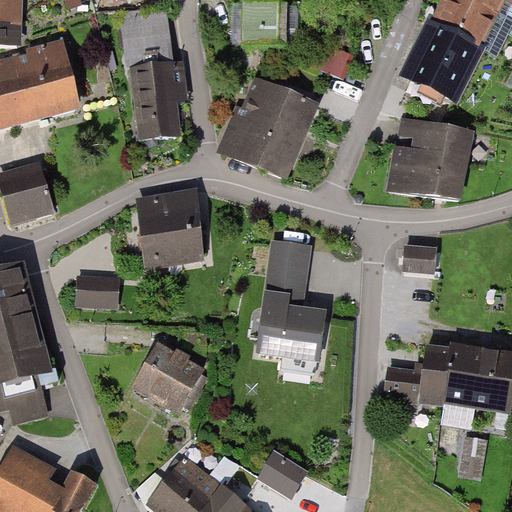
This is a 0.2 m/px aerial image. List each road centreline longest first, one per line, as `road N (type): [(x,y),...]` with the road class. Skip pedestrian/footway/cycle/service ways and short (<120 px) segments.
road 1 (residential): [(356,511),(375,221)]
road 2 (residential): [(127,511),(30,246)]
road 3 (residential): [(327,211),(413,0)]
road 4 (residential): [(211,179),(150,187),(30,246)]
road 5 (residential): [(211,179),(189,0)]
road 6 (residential): [(511,205),(455,220),(375,221)]
road 7 (residential): [(327,211),(211,179)]
